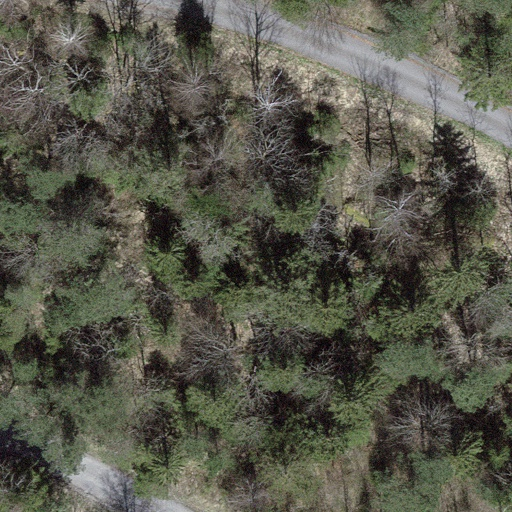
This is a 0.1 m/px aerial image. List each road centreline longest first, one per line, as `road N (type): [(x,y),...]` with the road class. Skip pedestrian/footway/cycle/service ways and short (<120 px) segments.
road 1 (unclassified): [(210,0),(511,125)]
road 2 (unclassified): [(166,511),(0,440)]
